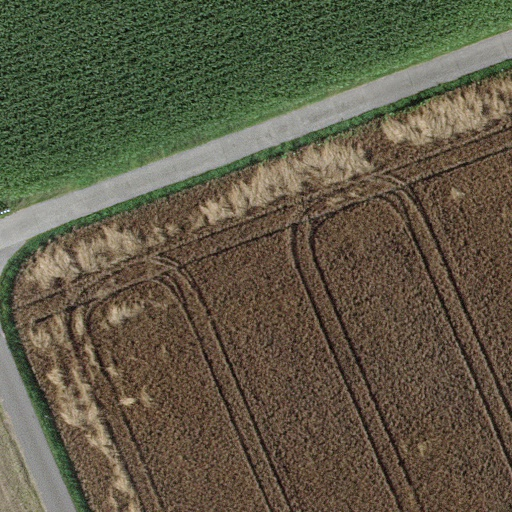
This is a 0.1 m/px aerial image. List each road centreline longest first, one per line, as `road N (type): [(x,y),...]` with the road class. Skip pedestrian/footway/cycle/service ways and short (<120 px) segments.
road 1 (track): [(511,50),(0,235)]
road 2 (residential): [(0,373),(58,511)]
